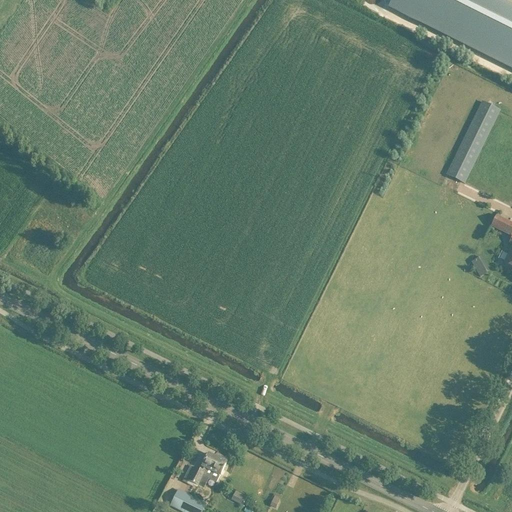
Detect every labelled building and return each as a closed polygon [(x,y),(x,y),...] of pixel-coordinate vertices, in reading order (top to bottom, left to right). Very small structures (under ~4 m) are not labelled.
[(511,0),(393,0),(390,7),(511,67),(511,0)] [(465,184),(500,111),(482,102),(447,175),(465,184)] [(511,233),(511,223),(496,216),(491,226),(511,236),(511,233)] [(480,256),(470,261),(478,277),(488,272),(480,256)] [(227,463),(215,457),(208,454),(204,463),(200,470),(195,467),(194,468),(190,466),(187,472),(191,474),(188,480),(198,486),(203,477),(209,480),(216,483),(220,476),(222,472),(227,463)] [(178,490),(170,505),(182,511),(201,511),(206,504),(178,490)] [(234,490),(230,500),(242,505),(247,495),(234,490)] [(269,504),(274,507),(280,498),(275,495),(269,504)]
